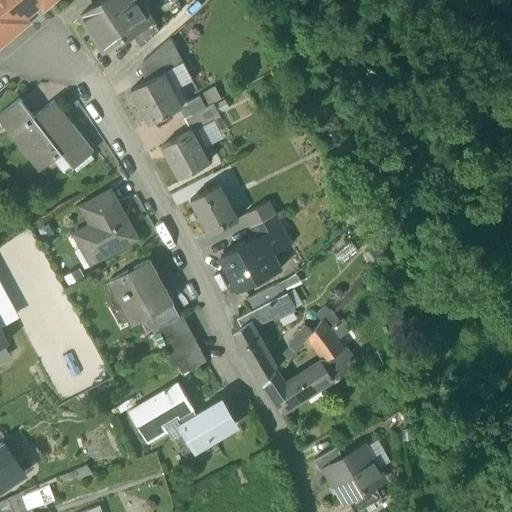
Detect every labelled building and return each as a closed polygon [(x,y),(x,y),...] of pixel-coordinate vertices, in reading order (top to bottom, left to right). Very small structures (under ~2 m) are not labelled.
[(0,0),(0,7),(6,2),(24,23),(26,22),(22,18),(41,2),(44,6),(51,0),(0,0)] [(100,0),(80,14),(93,33),(101,44),(100,45),(102,47),(120,35),(121,36),(150,17),(142,4),(138,0),(100,0)] [(207,0),(214,9),(222,0),(207,0)] [(6,2),(0,7),(0,44),(24,23),(6,2)] [(137,65),(146,80),(162,71),(182,60),(169,36),(137,65)] [(182,60),(162,71),(180,103),(198,94),(199,94),(182,60)] [(146,80),(129,89),(147,122),(177,106),(180,104),(180,103),(162,71),(146,80)] [(198,94),(204,105),(212,101),(219,97),(213,86),(199,94),(198,94)] [(180,104),(177,106),(183,117),(204,105),(198,94),(180,103),(180,104)] [(20,98),(0,113),(0,121),(9,133),(32,114),(20,98)] [(54,100),(34,116),(32,114),(9,133),(36,167),(62,147),(76,164),(93,150),(54,100)] [(218,114),(212,101),(204,105),(183,117),(190,129),(191,129),(218,114)] [(190,129),(160,145),(177,178),(208,161),(191,129),(190,129)] [(216,184),(190,198),(208,232),(235,218),(216,184)] [(110,189),(82,205),(99,236),(81,246),(90,262),(136,236),(110,189)] [(324,196),(303,211),(313,224),(333,209),(324,196)] [(243,212),(250,224),(276,210),(269,198),(243,212)] [(282,207),(276,210),(279,216),(285,213),(282,207)] [(250,224),(248,225),(254,236),(281,221),(279,216),(276,210),(250,224)] [(281,221),(254,236),(216,256),(234,290),(281,265),(273,250),(290,241),(281,221)] [(148,258),(107,280),(132,324),(172,302),(165,289),(164,290),(156,275),(157,275),(148,258)] [(0,282),(0,325),(18,316),(0,282)] [(272,284),(244,299),(250,310),(278,295),(272,284)] [(250,310),(236,317),(241,326),(234,331),(254,369),(263,383),(275,369),(251,326),(274,314),(278,316),(292,308),(292,304),(285,291),(280,294),(280,293),(250,310)] [(329,309),(322,316),(328,327),(337,318),(329,309)] [(158,327),(167,346),(191,334),(181,316),(158,327)] [(316,356),(284,379),(275,369),(263,383),(281,410),(346,359),(328,327),(322,316),(311,328),(303,337),(316,356)] [(303,337),(311,328),(302,321),(298,326),(297,325),(286,343),(293,348),(303,337)] [(191,334),(167,346),(183,375),(205,360),(191,334)] [(178,382),(129,411),(147,441),(166,429),(163,424),(177,416),(182,424),(181,425),(195,448),(235,424),(221,401),(195,417),(190,408),(193,406),(178,382)] [(2,440),(0,441),(0,487),(24,471),(2,440)] [(342,455),(323,466),(324,467),(343,500),(348,498),(374,482),(378,480),(372,470),(379,466),(364,442),(342,455)] [(336,445),(313,458),(320,469),(324,467),(323,466),(342,455),(336,445)] [(374,482),(348,498),(355,510),(381,494),(374,482)] [(31,511),(23,490),(8,498),(14,511),(31,511)] [(0,511),(14,511),(8,498),(0,501),(0,511)]
